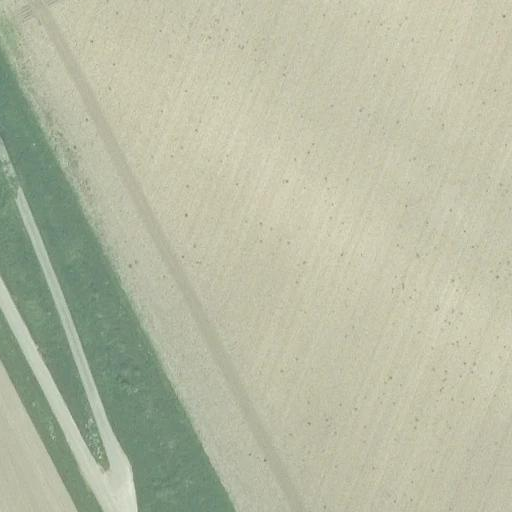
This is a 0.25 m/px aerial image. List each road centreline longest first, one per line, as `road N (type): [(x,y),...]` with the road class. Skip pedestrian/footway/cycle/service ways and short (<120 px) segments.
road 1 (unclassified): [(0,153),(111,449),(125,511)]
road 2 (unclassified): [(112,511),(0,298)]
